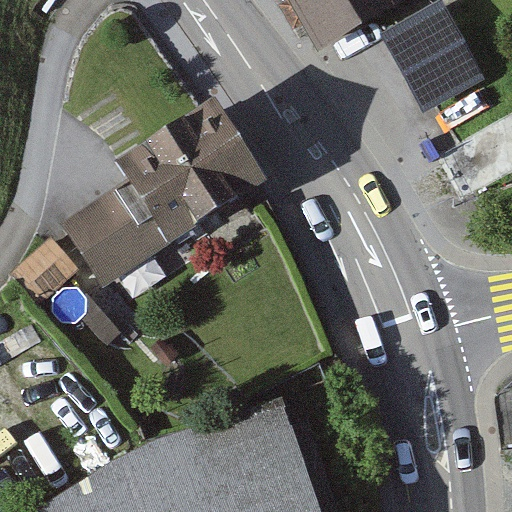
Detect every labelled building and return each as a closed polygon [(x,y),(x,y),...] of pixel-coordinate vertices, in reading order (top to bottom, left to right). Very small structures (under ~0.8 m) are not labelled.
[(290,0),(320,51),(422,0),(290,0)] [(441,2),(380,35),(422,113),(484,80),(441,2)] [(128,180),(61,223),(104,289),(266,185),(211,100),(115,160),(128,180)] [(511,117),(445,154),(478,214),(511,195),(511,117)] [(82,271),(51,239),(15,273),(45,305),(82,271)] [(163,338),(151,350),(167,367),(180,355),(163,338)] [(324,511),(289,409),(148,448),(40,511),(324,511)]
